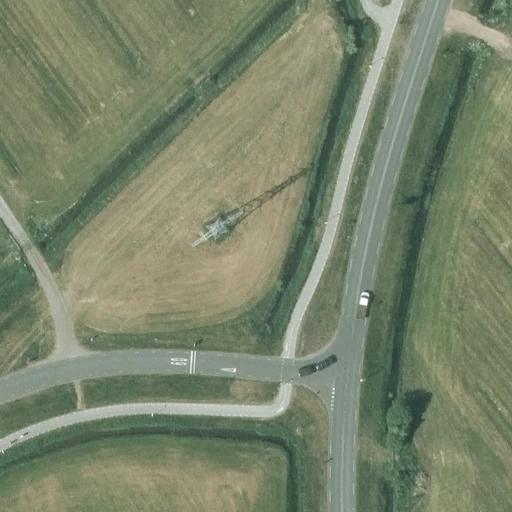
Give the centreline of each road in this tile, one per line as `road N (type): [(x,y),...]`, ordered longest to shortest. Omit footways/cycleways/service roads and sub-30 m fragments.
road 1 (tertiary): [(437,0),(380,186),(347,378)]
road 2 (unclassified): [(347,378),(148,361),(59,370),(0,387)]
road 3 (tertiary): [(347,378),(342,511)]
